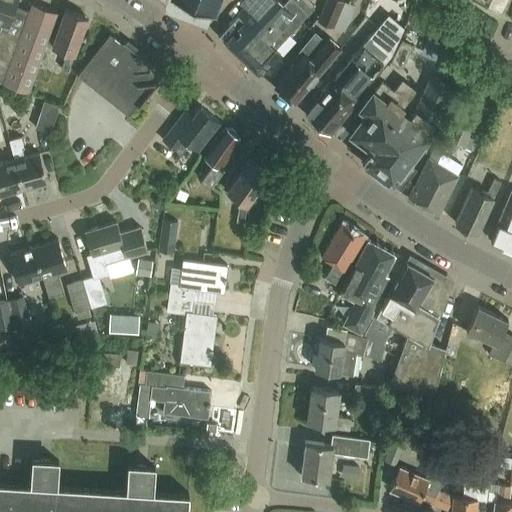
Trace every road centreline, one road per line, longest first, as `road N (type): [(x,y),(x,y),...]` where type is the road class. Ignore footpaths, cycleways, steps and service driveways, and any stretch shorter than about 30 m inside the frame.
road 1 (residential): [(252,499),(273,306),(321,167)]
road 2 (residential): [(0,225),(99,195),(204,62)]
road 3 (tertiary): [(511,287),(457,262),(321,167)]
road 4 (tertiary): [(321,167),(204,62)]
